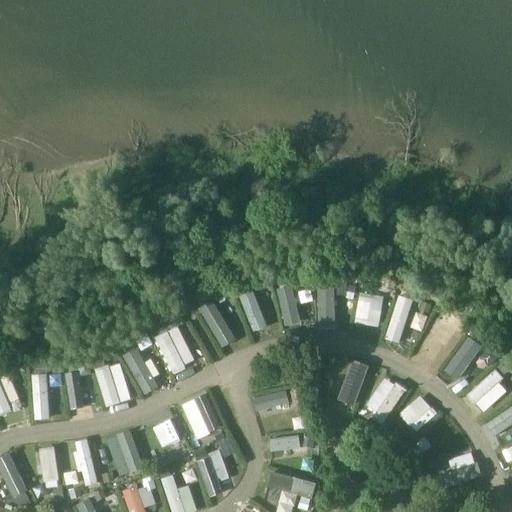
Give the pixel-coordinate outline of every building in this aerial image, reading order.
[(329,330),(327,288),(309,288),(311,331),(329,330)] [(269,328),(256,293),(237,300),(250,335),(269,328)] [(378,325),(381,297),(359,294),(356,323),(378,325)] [(375,336),(394,345),(414,308),(395,298),(375,336)] [(235,336),(217,300),(194,311),(212,348),(235,336)] [(414,314),(424,318),(430,304),(420,300),(414,314)] [(412,351),(430,365),(455,333),(437,319),(412,351)] [(191,365),(170,328),(141,344),(161,381),(191,365)] [(466,338),(444,371),(455,379),(478,345),(466,338)] [(144,394),(158,386),(138,347),(124,354),(144,394)] [(363,369),(340,361),(328,395),(351,403),(363,369)] [(129,405),(116,367),(93,375),(107,413),(129,405)] [(490,374),(466,399),(484,416),(508,391),(490,374)] [(0,418),(14,413),(0,377),(0,418)] [(402,389),(385,377),(365,405),(381,417),(402,389)] [(86,404),(85,381),(63,383),(64,406),(86,404)] [(51,411),(50,386),(25,387),(26,413),(51,411)] [(283,392),(250,401),(254,415),(287,407),(283,392)] [(203,400),(181,410),(194,437),(217,427),(203,400)] [(495,436),(511,424),(511,404),(486,423),(495,436)] [(164,419),(144,429),(160,460),(180,450),(164,419)] [(118,468),(102,474),(106,483),(137,470),(136,467),(144,464),(130,428),(106,438),(118,468)] [(290,435),(266,440),(271,461),(294,456),(290,435)] [(91,438),(77,439),(79,486),(101,485),(100,470),(93,470),(91,438)] [(511,449),(500,457),(510,475),(511,474),(511,449)] [(49,453),(33,454),(37,496),(53,494),(49,453)] [(210,460),(195,464),(205,503),(220,499),(210,460)] [(473,468),(436,481),(442,497),(479,485),(473,468)] [(12,471),(0,477),(0,486),(9,503),(25,495),(12,471)] [(314,485),(272,472),(266,491),(308,504),(314,485)] [(181,511),(171,479),(157,483),(165,511),(181,511)] [(138,484),(145,506),(155,502),(148,480),(138,484)] [(147,511),(141,495),(120,504),(123,511),(147,511)]
